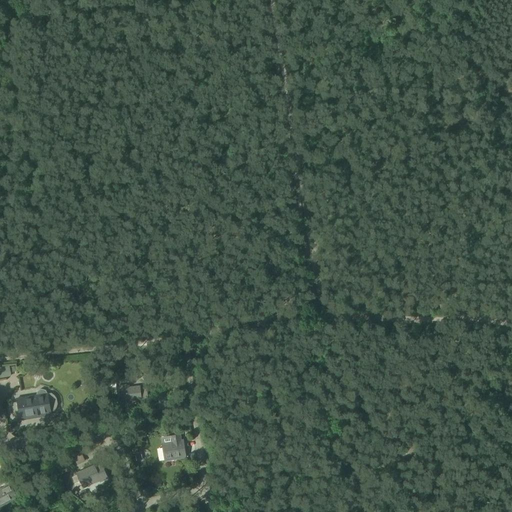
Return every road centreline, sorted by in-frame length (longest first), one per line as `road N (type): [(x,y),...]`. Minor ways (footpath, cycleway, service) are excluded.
road 1 (track): [(60,352),(268,326)]
road 2 (track): [(323,319),(350,511)]
road 3 (track): [(511,325),(323,319)]
road 4 (unknown): [(0,444),(85,429),(107,439),(138,491)]
road 5 (track): [(0,23),(163,0)]
